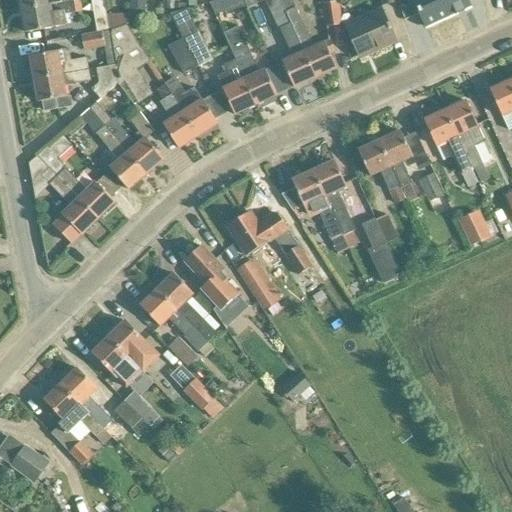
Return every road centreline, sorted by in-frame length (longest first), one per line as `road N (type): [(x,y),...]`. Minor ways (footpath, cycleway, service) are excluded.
road 1 (residential): [(40,331),(209,175),(511,33)]
road 2 (residential): [(40,331),(0,105)]
